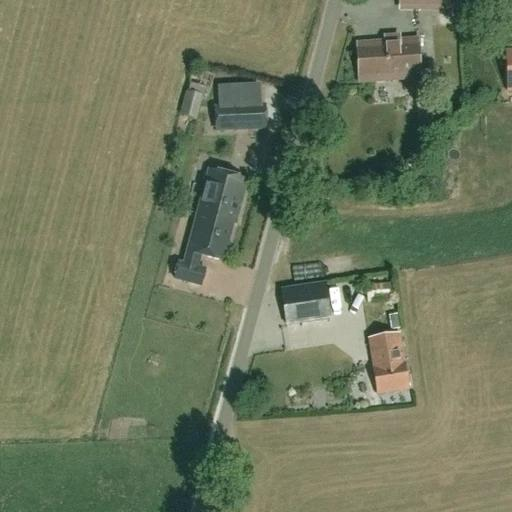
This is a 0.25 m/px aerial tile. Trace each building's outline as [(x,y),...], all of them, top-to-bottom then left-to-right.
[(458,9),(458,0),(399,0),(399,9),(458,9)] [(359,82),(418,78),(415,40),(357,44),(359,82)] [(205,121),(212,97),(195,92),(188,116),(205,121)] [(213,109),(213,131),(265,129),(265,107),(213,109)] [(206,172),(195,215),(231,224),(234,225),(245,182),(206,172)] [(178,262),(174,280),(200,287),(204,271),(195,269),(198,256),(221,262),(231,224),(195,215),(182,263),(178,262)] [(329,321),(324,284),(281,290),(286,327),(329,321)] [(376,395),(408,390),(399,334),(368,339),(370,355),(372,355),(374,367),(371,367),(376,395)]
